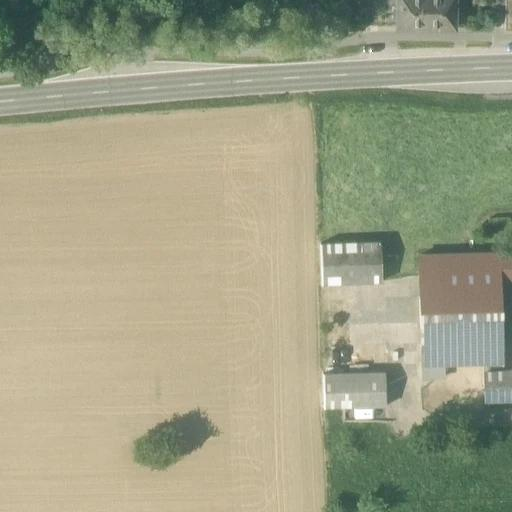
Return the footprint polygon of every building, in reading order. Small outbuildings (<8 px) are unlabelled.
[(425,0),(396,0),(396,28),(425,29),(425,0)] [(425,0),(425,29),(454,29),(454,0),(425,0)] [(490,0),(490,14),(505,14),(505,0),(490,0)] [(379,242),(320,244),(321,284),(381,283),(379,242)] [(511,253),(499,254),(500,276),(511,275),(511,253)] [(499,254),(417,257),(421,365),(485,363),(502,362),(500,276),(499,254)] [(502,362),(485,363),(485,372),(503,371),(502,362)] [(485,372),(483,372),(484,400),(511,399),(511,371),(503,371),(485,372)] [(385,373),(323,375),(324,409),(386,407),(385,373)]
